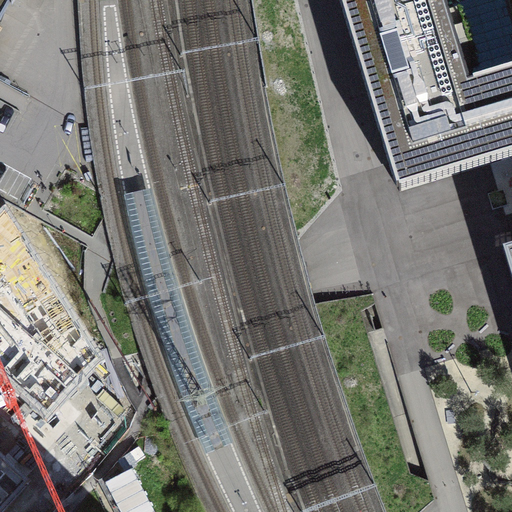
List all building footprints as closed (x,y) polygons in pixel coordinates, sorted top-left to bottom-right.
[(511,0),(340,0),(400,196),(511,161),(511,0)] [(190,413),(207,454),(231,444),(215,403),(202,366),(189,328),(180,298),(167,253),(158,222),(150,189),(125,195),(132,228),(140,261),(153,305),(162,337),(176,375),(190,413)] [(5,217),(0,222),(0,369),(47,414),(97,360),(5,217)] [(511,279),(511,246),(503,250),(511,279)] [(0,506),(19,486),(0,468),(0,506)]
